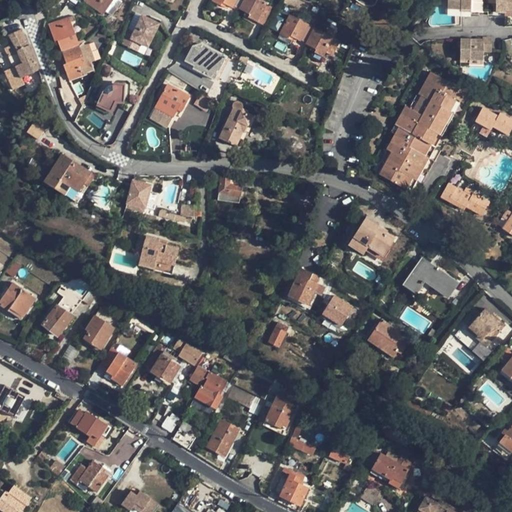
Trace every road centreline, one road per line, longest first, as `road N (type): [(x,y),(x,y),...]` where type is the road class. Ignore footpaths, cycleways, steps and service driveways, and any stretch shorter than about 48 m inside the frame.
road 1 (residential): [(0,357),(270,511)]
road 2 (residential): [(335,177),(368,55),(391,56),(432,32),(511,31)]
road 3 (residential): [(335,177),(273,163),(156,168),(112,159)]
road 4 (residential): [(511,306),(463,257),(373,192),(335,177)]
road 5 (residential): [(112,159),(68,119),(28,21)]
road 6 (residential): [(188,16),(112,159)]
road 7 (residential): [(188,16),(323,88)]
